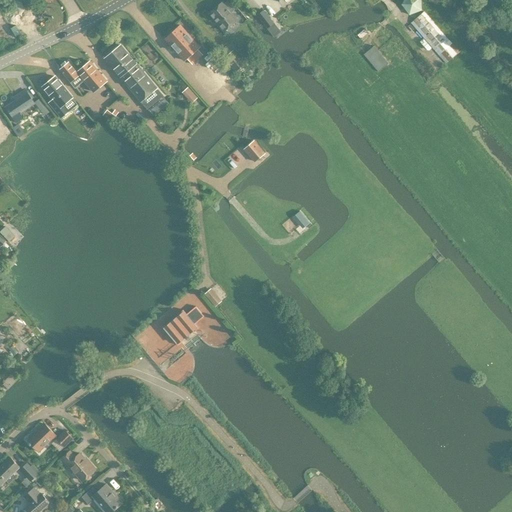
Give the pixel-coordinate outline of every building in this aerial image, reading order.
[(404,0),(401,4),(409,15),(422,10),(421,0),(404,0)] [(228,1),(224,4),(222,3),(209,14),(219,25),(219,28),(221,30),(224,30),(224,31),(237,20),(231,13),(235,9),(228,1)] [(275,25),(262,11),(257,15),(270,29),(275,25)] [(424,11),(411,23),(446,64),(459,52),(424,11)] [(199,47),(181,26),(165,39),(184,60),(187,58),(192,64),(202,55),(197,49),(199,47)] [(369,33),(365,28),(357,35),(361,40),(369,33)] [(121,45),(105,58),(141,101),(147,109),(163,96),(157,88),(121,45)] [(388,64),(373,46),(364,54),(378,72),(388,64)] [(244,64),(234,51),(225,59),(235,71),(244,64)] [(106,80),(90,61),(77,72),(93,90),(106,80)] [(60,69),(71,82),(79,75),(68,62),(60,69)] [(75,99),(56,76),(42,88),(54,102),(51,104),(63,120),(70,114),(64,108),(75,99)] [(478,97),(478,99),(478,101),(479,103),(480,104),(481,106),(483,107),(485,108),(487,109),(489,109),(491,109),(492,109),(494,108),(496,107),(498,106),(499,104),(500,103),(501,101),(501,99),(501,97),(501,95),(500,93),(499,92),(498,90),(497,89),(495,88),(493,87),(491,87),(489,86),(488,87),(486,87),(484,88),(482,89),(481,90),(480,92),(479,93),(478,95),(478,97)] [(19,113),(34,103),(25,90),(17,95),(19,98),(11,103),(13,107),(8,110),(16,122),(22,117),(19,113)] [(44,114),(50,110),(40,98),(35,102),(44,114)] [(18,124),(13,128),(19,136),(24,132),(18,124)] [(246,148),(250,152),(249,155),(255,161),(265,153),(254,141),(246,148)] [(5,226),(0,231),(0,232),(8,241),(14,236),(5,226)] [(195,324),(204,316),(196,306),(187,314),(183,310),(163,327),(178,345),(198,328),(195,324)] [(39,452),(56,435),(45,424),(27,441),(30,443),(29,443),(34,449),(35,448),(39,452)] [(71,436),(74,433),(68,427),(65,430),(65,431),(57,439),(64,447),(73,438),(71,436)] [(80,453),(75,457),(70,451),(61,459),(66,466),(68,464),(82,481),(94,470),(93,469),(94,467),(91,464),(89,464),(80,453)] [(13,472),(19,466),(10,457),(0,467),(0,485),(6,480),(10,484),(17,476),(13,472)] [(28,463),(20,470),(30,480),(31,481),(31,480),(38,474),(28,463)] [(36,480),(41,485),(45,480),(41,476),(36,480)] [(106,511),(110,511),(122,502),(107,484),(97,493),(92,487),(82,497),(88,504),(95,498),(106,511)] [(41,493),(40,494),(34,487),(24,497),(29,504),(24,508),(28,511),(39,511),(50,503),(41,493)]
